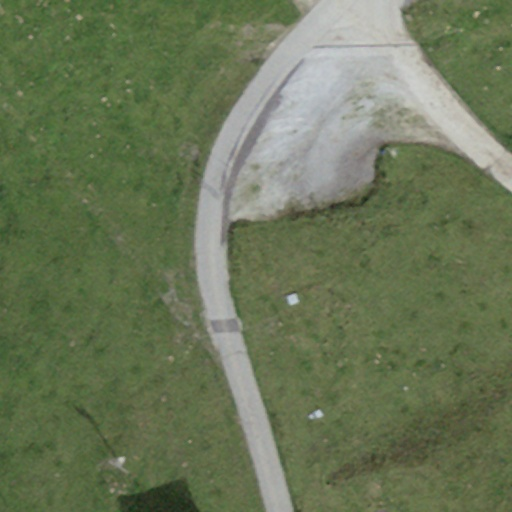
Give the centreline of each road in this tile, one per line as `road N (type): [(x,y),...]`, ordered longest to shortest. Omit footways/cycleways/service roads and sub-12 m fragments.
road 1 (unclassified): [(347,0),(253,105),(214,216),(214,268),(280,511)]
road 2 (track): [(327,0),(511,174)]
